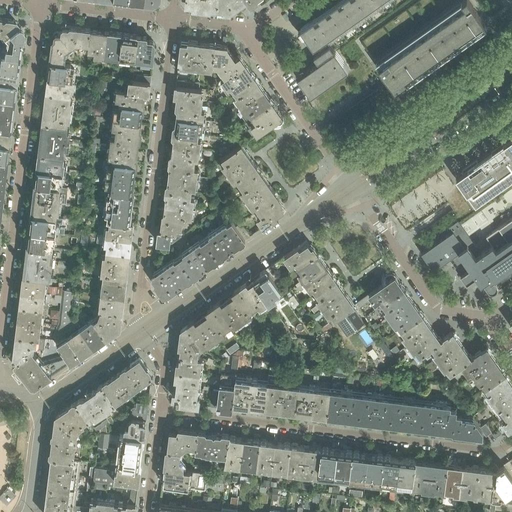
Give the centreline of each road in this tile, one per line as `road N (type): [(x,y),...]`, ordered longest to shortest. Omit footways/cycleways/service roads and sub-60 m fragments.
road 1 (residential): [(511,442),(494,451),(159,411)]
road 2 (residential): [(0,334),(41,3)]
road 3 (residential): [(173,19),(140,281)]
road 4 (residential): [(350,185),(161,319)]
road 5 (residential): [(511,57),(368,160),(350,185)]
road 6 (residential): [(483,317),(439,309),(350,185)]
road 7 (residential): [(350,185),(242,28)]
road 8 (residential): [(350,185),(375,183),(511,90)]
road 9 (residential): [(41,3),(173,19)]
road 10 (residential): [(140,334),(39,405)]
